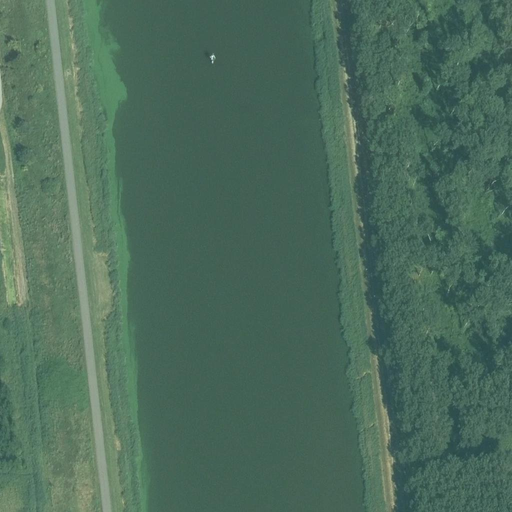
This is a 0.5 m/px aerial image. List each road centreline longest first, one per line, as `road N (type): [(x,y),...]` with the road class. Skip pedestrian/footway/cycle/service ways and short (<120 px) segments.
road 1 (unclassified): [(400,511),(343,0)]
road 2 (unclassified): [(105,511),(51,0)]
